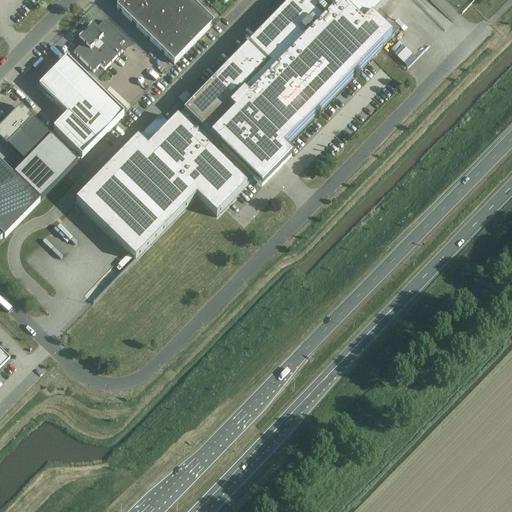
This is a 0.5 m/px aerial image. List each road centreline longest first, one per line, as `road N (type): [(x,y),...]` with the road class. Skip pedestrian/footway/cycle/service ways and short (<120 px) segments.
road 1 (unclassified): [(0,294),(83,375),(124,383),(149,374),(511,1)]
road 2 (trunk): [(511,139),(147,511)]
road 3 (trunk): [(195,511),(511,186)]
